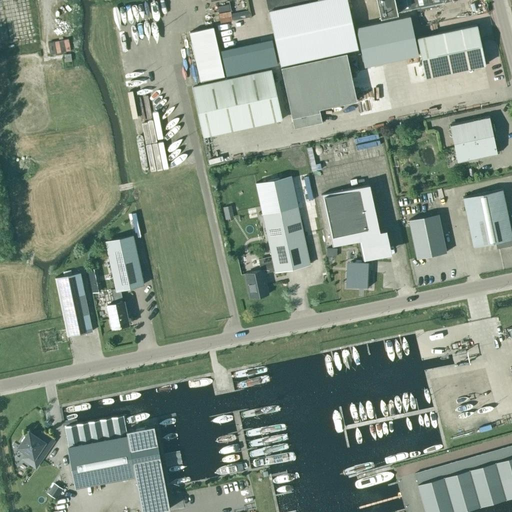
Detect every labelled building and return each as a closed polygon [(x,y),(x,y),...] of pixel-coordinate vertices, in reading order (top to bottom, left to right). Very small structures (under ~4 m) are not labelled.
[(265,0),(268,9),(311,0),(265,0)] [(311,0),(268,9),(280,67),(346,53),(358,50),(347,0),(311,0)] [(376,0),(380,15),(397,12),(397,11),(448,0),(376,0)] [(410,16),(355,28),(364,66),(418,55),(410,16)] [(476,25),(417,37),(425,77),(485,65),(482,50),(484,49),(482,39),(480,39),(476,25)] [(200,80),(224,74),(214,26),(189,31),(200,80)] [(50,55),(71,53),(70,41),(49,43),(50,55)] [(221,55),(225,74),(252,68),(248,49),(221,55)] [(346,53),(280,67),(294,128),(322,122),(319,108),(357,100),(346,53)] [(271,70),(192,87),(203,136),(282,119),(271,70)] [(492,130),(495,130),(493,123),(491,123),(489,116),(449,125),(457,161),(497,152),(492,130)] [(275,272),(310,264),(290,173),(255,181),(271,256),(258,259),(260,270),(245,273),(250,298),(268,294),(264,273),(274,271),(275,272)] [(386,248),(387,248),(383,230),(371,233),(361,187),(366,185),(321,194),(332,246),(357,241),(361,260),(363,260),(364,263),(350,262),(348,285),(369,286),(370,263),(368,263),(368,259),(382,256),(382,255),(380,255),(380,254),(380,251),(381,249),(382,248),(384,247),(386,246),(386,248)] [(462,197),(472,246),(495,242),(496,249),(511,245),(511,225),(509,227),(502,190),(462,197)] [(446,252),(438,214),(409,220),(416,258),(446,252)] [(112,328),(128,324),(123,301),(122,301),(120,290),(143,285),(132,235),(105,241),(115,289),(111,290),(114,303),(107,305),(112,328)] [(93,269),(87,270),(92,293),(99,292),(97,283),(99,283),(96,268),(93,269)] [(91,331),(78,272),(53,277),(65,329),(53,331),(52,328),(36,331),(41,353),(57,350),(56,344),(68,342),(67,336),(91,331)] [(126,431),(123,416),(94,421),(65,427),(68,447),(76,486),(135,475),(141,511),(153,511),(170,509),(154,426),(126,431)] [(492,430),(488,419),(465,426),(469,437),(492,430)] [(22,458),(35,466),(53,441),(42,433),(38,439),(29,432),(25,437),(24,436),(20,442),(22,442),(18,447),(26,452),(22,458)] [(511,456),(417,484),(425,511),(457,511),(511,496),(511,456)] [(57,485),(50,495),(56,499),(62,489),(57,485)]
